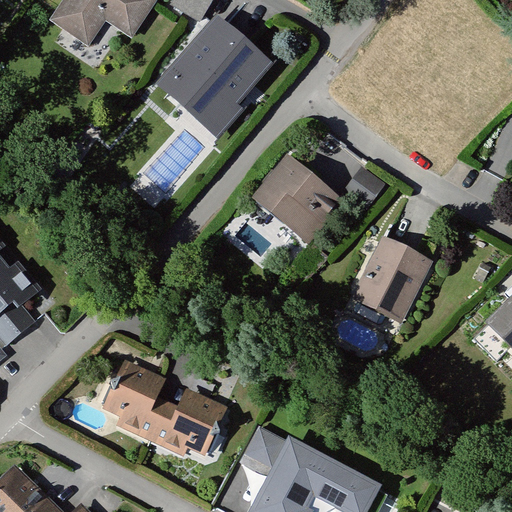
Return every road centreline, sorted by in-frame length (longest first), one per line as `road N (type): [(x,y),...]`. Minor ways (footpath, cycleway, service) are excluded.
road 1 (residential): [(303,92),(160,261),(10,413)]
road 2 (residential): [(303,92),(363,139),(511,230)]
road 3 (residential): [(184,511),(10,413)]
